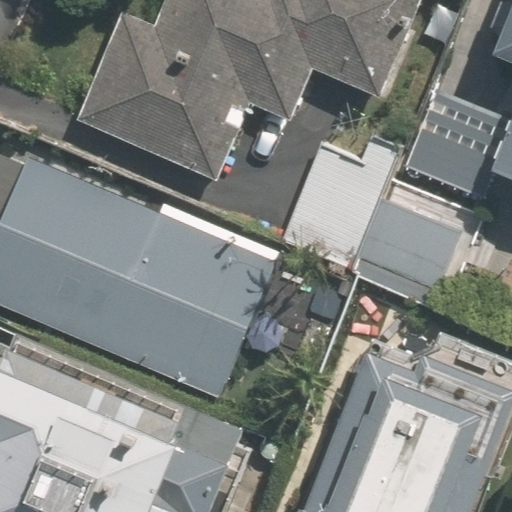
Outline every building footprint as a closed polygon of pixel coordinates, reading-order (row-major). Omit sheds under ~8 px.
[(386,96),(429,0),(171,0),(159,29),(127,13),(81,119),(220,181),(255,101),(299,120),(321,68),(386,96)] [(496,110),(437,86),(405,164),(464,189),(496,110)] [(356,263),(405,143),(377,130),(365,158),(327,141),(287,234),(356,263)] [(35,157),(0,240),(0,300),(228,397),(286,262),(35,157)] [(191,426),(23,355),(16,372),(0,366),(0,511),(222,511),(239,474),(248,477),(262,446),(195,417),(191,426)] [(315,511),(308,509),(307,511),(482,511),(511,436),(511,388),(435,359),(429,375),(378,357),(316,511),(315,511)]
